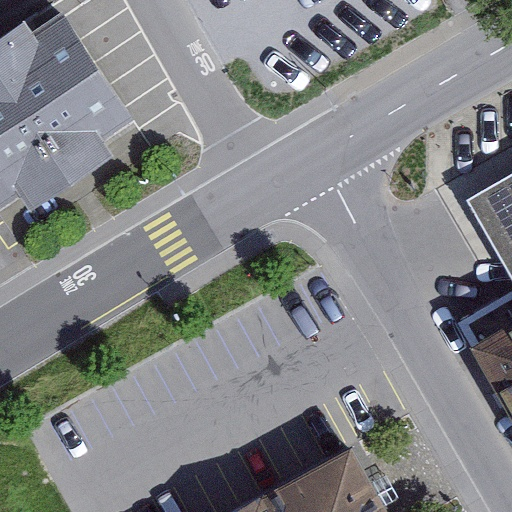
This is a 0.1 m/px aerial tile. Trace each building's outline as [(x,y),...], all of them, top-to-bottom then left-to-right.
[(0,202),(23,187),(31,199),(116,142),(108,130),(138,111),(64,1),(34,21),(25,8),(0,24),(0,202)] [(502,254),(511,248),(511,167),(466,194),(502,254)] [(511,271),(511,290),(462,319),(511,407),(511,248),(502,254),(511,271)] [(352,437),(216,511),(393,511),(388,503),(375,479),(352,437)] [(375,479),(388,503),(400,496),(386,473),(375,479)]
